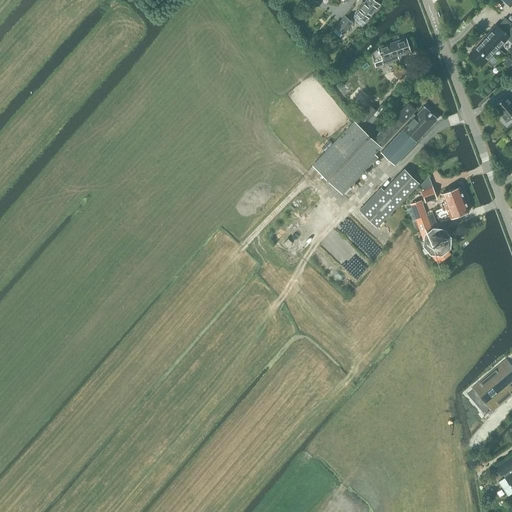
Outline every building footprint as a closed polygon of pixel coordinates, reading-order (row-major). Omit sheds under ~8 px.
[(365,23),(380,4),(374,0),(366,0),(355,14),(365,23)] [(336,27),(344,33),(352,22),(344,16),(336,27)] [(482,39),(469,54),(482,66),(489,59),(509,37),(500,29),(496,25),(482,39)] [(406,38),(378,47),(372,53),(376,66),(398,59),(397,56),(410,52),(406,38)] [(503,64),(507,68),(511,62),(508,58),(503,64)] [(399,68),(395,73),(401,79),(406,74),(399,68)] [(507,122),(511,118),(511,103),(505,96),(493,106),(507,122)] [(381,152),(394,165),(438,119),(425,107),(416,116),(413,113),(416,110),(409,103),(375,139),(383,146),(410,116),(413,119),(381,152)] [(370,106),(362,115),(368,121),(376,111),(370,106)] [(313,166),(342,193),(343,193),(345,195),(351,188),(349,186),(377,157),(374,154),(380,147),(354,122),(313,166)] [(418,183),(404,169),(384,191),(381,188),(360,210),(377,227),(418,183)] [(421,190),(426,202),(436,198),(432,187),(421,190)] [(441,194),(446,206),(464,199),(460,187),(441,194)] [(464,199),(446,206),(450,218),(469,211),(464,199)] [(412,204),(417,218),(427,215),(422,201),(412,204)] [(417,218),(422,234),(431,227),(427,215),(417,218)] [(431,227),(422,234),(424,239),(430,237),(430,238),(429,238),(428,239),(430,239),(430,242),(428,241),(428,243),(430,243),(431,244),(429,245),(430,246),(432,245),(433,247),(432,248),(432,249),(430,250),(427,253),(435,262),(438,260),(438,261),(448,252),(443,246),(444,246),(445,240),(445,239),(441,234),(436,233),(433,233),(431,227)] [(474,388),(467,394),(485,416),(492,409),(511,392),(511,388),(508,383),(511,379),(511,367),(506,361),(474,388)] [(504,474),(506,476),(498,482),(508,496),(511,493),(511,456),(496,467),(502,475),(504,474)]
